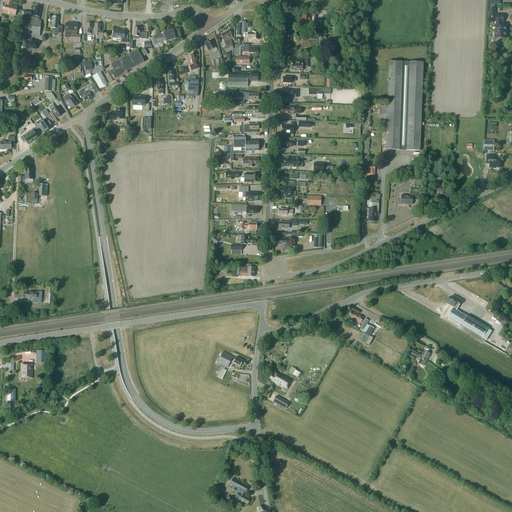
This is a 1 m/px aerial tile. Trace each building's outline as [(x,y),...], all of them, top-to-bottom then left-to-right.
[(2,13),(6,14),(6,13),(11,14),(12,14),(12,15),(15,16),(18,7),(12,5),(12,4),(11,3),(12,1),(9,0),(7,0),(7,2),(6,1),(4,8),(3,8),(3,7),(1,13),(2,13)] [(35,14),(31,13),(31,12),(24,11),(23,17),(30,18),(34,19),(39,20),(39,17),(40,17),(40,12),(40,8),(36,7),(35,14)] [(316,16),(312,16),(312,17),(309,17),(309,14),(302,14),(302,25),(303,25),(309,25),(309,22),(312,22),(316,22),(316,16)] [(501,38),(506,36),(506,34),(507,34),(507,25),(503,25),(503,22),(504,22),(504,15),(496,15),(496,21),(496,25),(496,32),(497,32),(497,36),(501,38)] [(58,33),(62,33),(62,26),(58,26),(58,18),(53,17),(53,21),(52,21),(51,28),(52,28),(52,31),(58,32),(58,33)] [(20,34),(39,36),(40,36),(41,21),(21,19),(20,34)] [(65,36),(70,37),(70,40),(76,40),(76,42),(80,42),(80,35),(76,35),(77,31),(77,24),(65,23),(65,31),(65,36)] [(88,35),(94,36),(95,27),(92,27),(92,24),(87,24),(86,30),(85,30),(85,34),(88,34),(88,35)] [(95,27),(94,36),(97,36),(97,38),(103,38),(103,31),(100,31),(101,24),(95,24),(95,27)] [(146,39),(147,33),(140,33),(140,28),(134,28),(133,36),(139,36),(138,39),(146,39)] [(113,30),(113,38),(113,39),(113,41),(116,41),(117,40),(117,38),(123,38),(123,43),(127,43),(128,36),(124,35),(125,30),(120,30),(113,30)] [(161,33),(161,34),(153,37),(150,38),(152,45),(163,42),(164,43),(166,42),(167,41),(175,39),(173,30),(164,32),(161,33)] [(232,45),(233,45),(232,43),(230,40),(233,38),(229,30),(220,35),(224,43),(225,43),(226,46),(224,47),(227,53),(234,49),(232,45)] [(253,39),(258,40),(259,33),(254,33),(254,31),(250,31),(250,33),(248,33),(248,39),(253,39)] [(209,51),(211,50),(213,53),(217,50),(212,40),(205,44),(209,51)] [(302,48),(316,48),(316,40),(302,40),(302,48)] [(31,49),(35,49),(36,42),(27,41),(26,49),(27,49),(27,50),(28,51),(30,51),(31,50),(31,49)] [(258,47),(249,47),(249,45),(242,45),(242,52),(249,52),(249,53),(251,53),(253,53),(258,53),(258,47)] [(110,65),(112,68),(113,70),(118,78),(127,73),(127,72),(144,62),(142,58),(148,54),(145,49),(139,52),(137,50),(122,58),(121,57),(119,58),(117,56),(110,60),(111,64),(110,65)] [(193,63),(193,65),(189,66),(191,71),(197,69),(197,68),(199,67),(197,62),(198,61),(197,57),(196,57),(195,53),(190,54),(192,59),(191,60),(192,63),(193,63)] [(303,60),(300,60),(292,60),(292,66),(291,66),(291,68),(292,68),(291,69),(295,69),(299,69),(302,69),(302,67),(304,67),(310,67),(314,67),(314,61),(310,61),(304,61),(304,63),(303,63),(303,60)] [(384,148),(387,151),(389,150),(419,151),(422,62),(388,61),(386,122),(386,124),(386,146),(384,148)] [(85,67),(85,71),(92,70),(91,62),(81,63),(83,68),(85,67)] [(115,80),(118,78),(113,70),(112,68),(109,69),(110,71),(110,72),(105,74),(110,82),(115,80)] [(169,76),(168,76),(169,81),(170,89),(178,88),(178,82),(174,83),(174,80),(173,71),(168,72),(169,76)] [(106,85),(107,84),(101,72),(93,76),(99,88),(101,87),(102,87),(106,86),(106,85)] [(251,81),(257,81),(258,81),(258,77),(258,72),(251,72),(251,73),(228,72),(228,86),(248,87),(248,81),(251,81)] [(44,91),(52,92),(52,78),(45,77),(44,91)] [(198,96),(198,80),(188,80),(188,96),(198,96)] [(98,91),(93,83),(87,87),(92,95),(98,91)] [(84,89),(78,93),(82,98),(83,97),(85,101),(92,97),(88,91),(86,92),(84,90),(84,89)] [(44,92),(51,102),(55,99),(52,93),(44,92)] [(45,93),(38,98),(48,112),(52,110),(57,118),(62,114),(57,106),(55,108),(45,93)] [(68,94),(65,96),(66,98),(68,101),(66,103),(68,106),(70,105),(72,108),(77,105),(73,98),(72,98),(70,95),(69,96),(68,94)] [(142,111),(149,111),(149,104),(145,104),(145,97),(138,97),(138,96),(133,96),(132,105),(142,105),(142,111)] [(115,111),(115,113),(110,112),(110,120),(115,120),(115,119),(121,119),(122,111),(115,111)] [(48,118),(43,121),(48,129),(53,126),(49,121),(52,119),(49,114),(46,116),(48,118)] [(36,122),(34,124),(37,129),(40,127),(43,133),(48,129),(43,121),(38,124),(36,122)] [(244,133),(249,133),(257,133),(257,130),(258,130),(258,124),(249,124),(249,126),(244,126),(244,133)] [(289,127),(282,127),(281,134),(293,134),(293,126),(289,126),(289,127)] [(32,129),(33,130),(28,133),(33,141),(38,138),(36,134),(38,132),(35,127),(32,129)] [(20,137),(23,142),(26,141),(28,145),(33,141),(28,133),(23,136),(22,136),(20,137)] [(14,137),(8,137),(8,141),(0,142),(1,149),(2,150),(3,150),(4,150),(4,149),(11,149),(11,144),(15,144),(14,137)] [(258,151),(258,146),(258,141),(245,141),(245,137),(233,137),(233,143),(231,143),(231,146),(231,148),(231,154),(245,154),(245,151),(258,151)] [(294,138),(289,138),(289,141),(281,141),(281,147),(286,147),(287,148),(288,148),(289,147),(289,146),(294,146),(294,138)] [(494,140),(485,140),(484,140),(484,148),(494,148),(494,140)] [(494,155),(493,155),(487,155),(487,162),(490,163),(490,168),(494,168),(494,167),(500,167),(500,160),(494,159),(494,155)] [(243,164),(248,164),(248,167),(253,167),(253,164),(258,164),(258,159),(243,158),(243,164)] [(284,167),(299,167),(299,158),(285,158),(284,167)] [(313,171),(324,172),(324,163),(313,163),(313,171)] [(23,176),(18,176),(19,182),(23,182),(23,180),(33,179),(33,169),(25,169),(25,176),(23,176)] [(252,182),(258,182),(258,174),(244,174),(244,178),(241,178),(241,182),(247,182),(247,183),(252,183),(252,182)] [(435,194),(443,194),(444,187),(439,186),(439,182),(437,181),(436,183),(435,183),(435,186),(435,194)] [(248,187),(240,186),(240,192),(242,192),(242,197),(245,197),(245,201),(253,201),(257,201),(258,193),(248,192),(248,187)] [(285,198),(292,198),(293,186),(285,186),(285,187),(280,187),(279,197),(285,197),(285,198)] [(39,196),(39,195),(38,195),(38,193),(27,192),(26,202),(31,203),(31,204),(37,204),(37,199),(39,199),(39,196)] [(409,196),(401,195),(401,203),(405,204),(412,205),(412,200),(420,201),(420,193),(409,192),(409,196)] [(308,206),(320,206),(320,197),(315,196),(315,195),(308,195),(308,198),(308,206)] [(372,208),(369,208),(368,221),(376,221),(376,215),(378,215),(379,203),(372,202),(372,208)] [(257,213),(257,208),(253,208),(254,207),(243,207),(243,206),(231,205),(230,212),(240,212),(246,212),(246,213),(252,214),(252,213),(257,213)] [(287,222),(279,222),(278,228),(284,228),(284,229),(286,229),(287,228),(290,228),(290,225),(297,226),(297,220),(290,220),(290,222),(287,222)] [(249,239),(249,237),(241,237),(241,244),(248,244),(252,245),(252,244),(256,244),(256,239),(249,239)] [(251,265),(247,265),(246,267),(244,267),(244,268),(237,268),(237,272),(232,272),(232,277),(237,277),(237,276),(254,277),(254,267),(251,267),(251,265)] [(40,294),(40,292),(38,292),(30,291),(30,292),(26,292),(25,297),(29,298),(29,299),(37,300),(38,294),(40,294)] [(451,296),(447,303),(454,307),(453,308),(457,310),(458,307),(462,300),(457,297),(456,299),(451,296)] [(464,315),(457,310),(453,308),(448,317),(459,324),(464,315)] [(363,317),(353,312),(353,313),(351,312),(348,316),(360,323),(363,317)] [(459,324),(462,325),(478,335),(482,337),(487,340),(492,331),(488,329),(483,326),(480,324),(467,316),(464,315),(459,324)] [(368,321),(365,319),(360,327),(363,329),(368,321)] [(498,320),(494,326),(501,329),(504,323),(498,320)] [(367,324),(358,339),(369,345),(373,338),(369,336),(374,329),(367,324)] [(424,366),(431,354),(425,351),(424,353),(418,350),(418,351),(414,349),(411,353),(419,358),(420,357),(421,358),(418,363),(424,366)] [(36,363),(47,363),(47,351),(36,351),(36,363)] [(233,362),(237,364),(236,365),(237,366),(239,367),(240,366),(242,361),(235,357),(235,358),(232,357),(233,356),(223,352),(218,363),(217,365),(222,368),(217,377),(222,380),(226,371),(225,370),(226,367),(227,368),(231,361),(233,362)] [(21,378),(32,378),(32,364),(21,363),(21,370),(22,370),(22,377),(21,377),(21,378)] [(272,379),(271,381),(283,387),(283,386),(285,388),(289,380),(288,379),(276,372),(274,376),(272,375),(270,378),(272,379)] [(282,400),(276,396),(272,402),(279,406),(282,400)] [(236,487),(239,489),(245,492),(249,486),(233,477),(231,482),(237,485),(236,487)] [(238,491),(234,499),(242,503),(243,502),(248,504),(250,499),(246,497),(246,495),(244,494),(245,492),(239,489),(238,491)]
